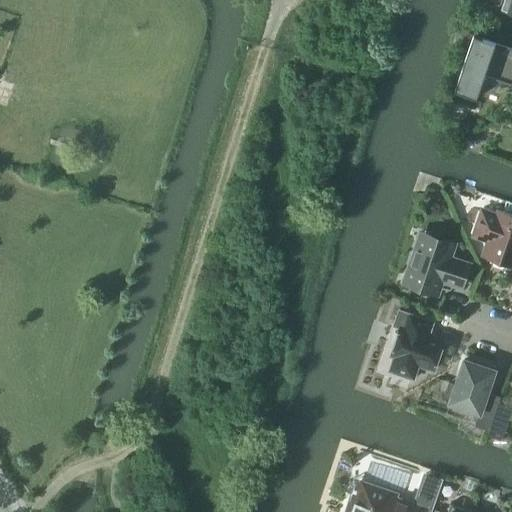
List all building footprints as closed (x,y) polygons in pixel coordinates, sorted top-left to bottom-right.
[(511,0),(502,0),(499,9),(511,13),(511,0)] [(511,48),(474,36),(473,35),(454,90),(476,98),(484,76),(505,83),(511,85),(511,48)] [(511,215),(499,211),(497,217),(482,211),(473,236),(488,241),(483,256),(492,259),(493,263),(503,267),(506,264),(511,265),(511,215)] [(453,244),(421,233),(404,283),(436,294),(441,280),(462,287),(469,265),(448,258),(453,244)] [(433,371),(443,342),(428,336),(432,323),(399,311),(394,326),(400,328),(390,356),(393,357),(389,371),(413,379),(418,366),(433,371)] [(472,363),(464,360),(455,386),(448,383),(443,397),(450,400),(449,403),(478,413),(474,425),(489,430),(498,404),(485,399),(494,370),(486,368),(487,365),(473,360),(472,363)] [(424,511),(426,510),(393,499),(394,495),(362,484),(356,503),(352,502),(348,504),(345,511),(424,511)]
